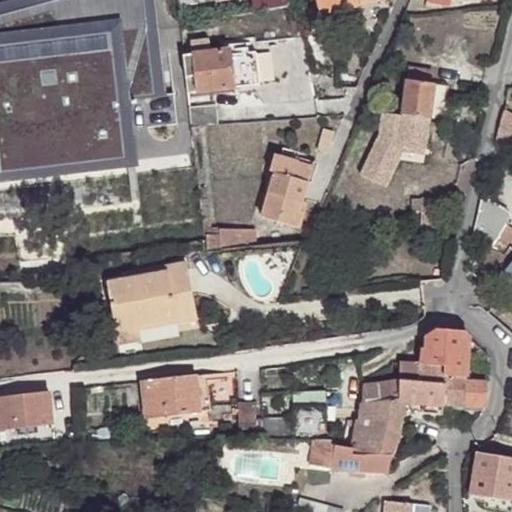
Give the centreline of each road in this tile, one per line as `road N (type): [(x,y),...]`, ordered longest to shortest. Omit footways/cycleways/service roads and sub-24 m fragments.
road 1 (residential): [(75,378),(410,337),(458,308)]
road 2 (residential): [(511,48),(455,283),(458,308)]
road 3 (residential): [(458,308),(497,345),(495,407),(457,464),(455,511)]
road 4 (residential): [(402,0),(348,119)]
